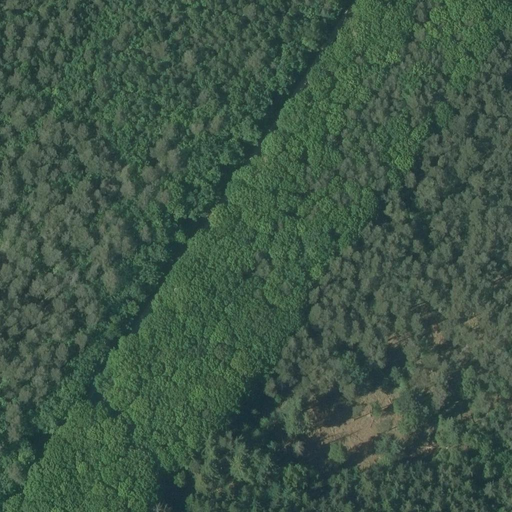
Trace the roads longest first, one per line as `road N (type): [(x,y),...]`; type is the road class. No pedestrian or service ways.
road 1 (track): [(12,511),(360,0)]
road 2 (track): [(158,511),(265,354),(297,329),(0,136)]
